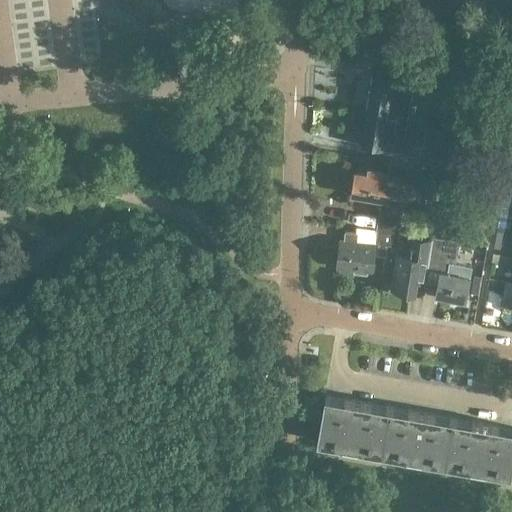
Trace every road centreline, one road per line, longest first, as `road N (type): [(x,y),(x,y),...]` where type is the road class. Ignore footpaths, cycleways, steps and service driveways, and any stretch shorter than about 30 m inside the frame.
road 1 (residential): [(0,99),(295,75)]
road 2 (residential): [(287,309),(295,75)]
road 3 (residential): [(511,348),(287,309)]
road 4 (residential): [(287,511),(287,309)]
